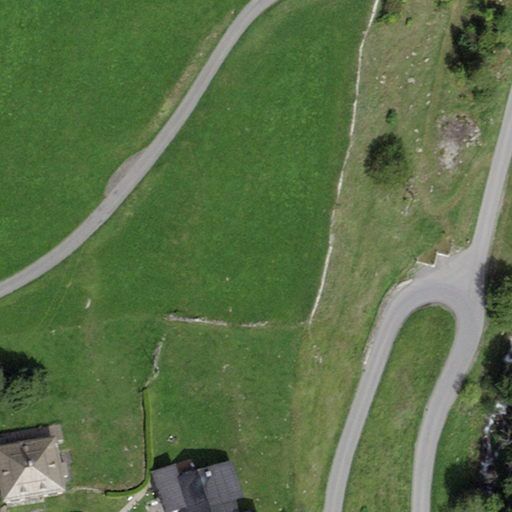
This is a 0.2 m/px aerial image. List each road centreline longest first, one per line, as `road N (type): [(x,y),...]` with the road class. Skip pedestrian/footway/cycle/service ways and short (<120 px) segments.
road 1 (residential): [(421,511),(428,437),(471,326),(460,301),(435,291),(408,298),(393,320),(349,438),(332,511)]
road 2 (residential): [(0,290),(61,253),(104,214),(236,29),(266,0)]
